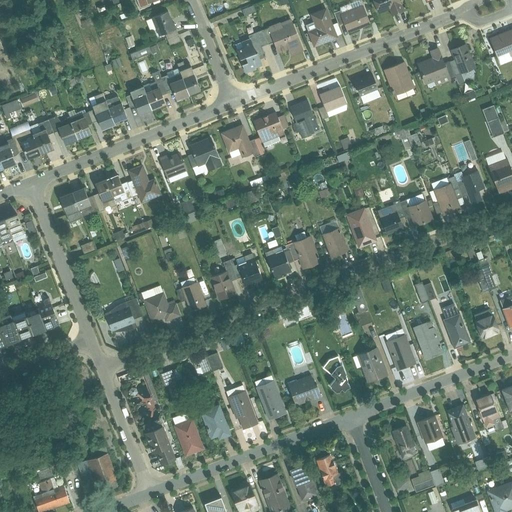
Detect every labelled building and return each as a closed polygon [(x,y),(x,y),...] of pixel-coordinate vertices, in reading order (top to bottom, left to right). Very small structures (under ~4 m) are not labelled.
[(344,35),(369,25),(358,0),(346,0),(332,6),(344,35)] [(392,15),(404,10),(400,0),(371,0),(376,12),(388,7),(392,15)] [(251,4),(241,8),(244,14),(254,10),(251,4)] [(312,48),(338,38),(325,7),(309,13),(314,27),(305,31),(312,48)] [(158,35),(175,28),(167,9),(150,17),(158,35)] [(280,59),(303,51),(290,18),(267,26),(280,59)] [(511,54),(511,28),(488,38),(497,61),(511,54)] [(124,37),(128,47),(135,45),(131,34),(124,37)] [(243,72),(261,65),(248,35),(231,42),(243,72)] [(460,73),(475,67),(465,43),(450,49),(460,73)] [(148,54),(147,48),(129,52),(131,58),(148,54)] [(423,85),(447,76),(436,48),(412,57),(423,85)] [(393,95),(413,87),(403,61),(383,69),(393,95)] [(187,96),(200,90),(191,70),(179,75),(187,96)] [(359,97),(378,90),(372,74),(353,81),(359,97)] [(187,96),(179,75),(167,80),(176,101),(187,96)] [(150,109),(166,104),(157,80),(142,86),(150,109)] [(51,94),(57,92),(54,85),(48,87),(51,94)] [(150,109),(142,86),(128,90),(137,114),(150,109)] [(326,112),(346,104),(339,86),(319,94),(326,112)] [(18,97),(22,107),(39,102),(35,92),(18,97)] [(113,124),(126,119),(118,95),(104,100),(113,124)] [(300,136),(319,129),(307,98),(289,105),(300,136)] [(1,103),(5,120),(16,118),(14,111),(20,109),(17,99),(1,103)] [(113,124),(104,100),(91,105),(99,129),(113,124)] [(493,105),(481,109),(491,137),(503,133),(493,105)] [(260,143),(283,135),(275,112),(252,120),(260,143)] [(75,140),(90,134),(83,114),(68,120),(75,140)] [(436,118),(439,124),(447,121),(445,115),(436,118)] [(75,140),(68,120),(54,125),(61,145),(75,140)] [(240,157),(252,153),(242,124),(220,132),(227,153),(237,149),(240,157)] [(39,154),(51,149),(42,126),(30,131),(39,154)] [(39,154),(30,131),(15,137),(25,160),(39,154)] [(206,170),(220,165),(210,136),(188,144),(196,167),(204,164),(206,170)] [(347,136),(339,140),(344,150),(351,146),(347,136)] [(0,164),(2,169),(15,164),(7,142),(0,145),(0,164)] [(166,180),(186,172),(177,151),(157,159),(166,180)] [(339,163),(348,159),(345,151),(336,155),(339,163)] [(498,194),(511,187),(511,172),(505,157),(486,166),(498,194)] [(139,203),(160,195),(154,180),(148,182),(142,165),(127,170),(139,203)] [(460,178),(471,205),(481,201),(477,191),(485,188),(478,171),(460,178)] [(110,197),(123,192),(115,174),(103,179),(110,197)] [(251,186),(263,183),(262,177),(249,180),(251,186)] [(110,197),(103,179),(93,183),(100,201),(110,197)] [(442,217),(461,210),(451,183),(432,190),(442,217)] [(77,210),(89,205),(82,187),(70,192),(77,210)] [(320,197),(328,194),(326,187),(317,191),(320,197)] [(353,190),(355,197),(363,195),(362,187),(353,190)] [(77,210),(70,192),(58,197),(65,215),(77,210)] [(415,226),(432,219),(423,194),(406,200),(415,226)] [(187,212),(192,209),(189,200),(183,203),(187,212)] [(386,236),(403,230),(394,206),(378,211),(386,236)] [(357,247),(376,240),(364,208),(345,214),(357,247)] [(189,223),(197,220),(193,211),(185,214),(189,223)] [(9,237),(23,231),(16,213),(2,219),(9,237)] [(133,232),(153,225),(150,218),(130,226),(133,232)] [(0,240),(9,237),(2,219),(0,219),(0,240)] [(332,256),(348,250),(336,220),(320,226),(332,256)] [(114,239),(123,239),(122,231),(114,231),(114,239)] [(303,269),(320,263),(310,235),(293,242),(303,269)] [(216,240),(219,256),(224,255),(221,239),(216,240)] [(83,252),(94,248),(90,240),(80,244),(83,252)] [(274,279),(291,273),(280,243),(263,250),(274,279)] [(161,251),(166,261),(173,258),(168,248),(161,251)] [(246,290),(262,284),(251,253),(235,258),(246,290)] [(120,258),(113,260),(116,271),(123,269),(120,258)] [(483,291),(495,287),(487,261),(475,265),(483,291)] [(219,301),(235,295),(224,270),(209,276),(219,301)] [(4,273),(6,279),(12,276),(10,271),(4,273)] [(32,276),(35,282),(46,277),(44,271),(32,276)] [(420,302),(435,297),(430,280),(414,285),(420,302)] [(189,312),(204,306),(196,281),(181,287),(189,312)] [(5,293),(14,292),(14,283),(5,284),(5,293)] [(165,321),(179,316),(173,299),(165,302),(161,291),(143,298),(152,322),(164,317),(165,321)] [(508,327),(511,325),(511,299),(500,304),(508,327)] [(44,329),(58,323),(49,302),(36,307),(44,329)] [(110,332),(135,324),(128,302),(103,311),(110,332)] [(298,321),(312,316),(307,304),(284,312),(287,321),(297,317),(298,321)] [(31,334),(43,329),(36,312),(24,317),(31,334)] [(341,337),(351,333),(345,313),(335,317),(341,337)] [(453,347),(469,342),(458,313),(443,319),(453,347)] [(284,314),(280,315),(283,326),(297,321),(296,319),(287,322),(284,314)] [(482,339),(499,333),(492,314),(475,320),(482,339)] [(31,334),(24,317),(12,322),(19,339),(31,334)] [(424,360),(442,353),(430,320),(412,326),(424,360)] [(0,335),(4,345),(19,339),(12,322),(0,326),(0,335)] [(396,371),(415,364),(404,335),(385,341),(396,371)] [(223,350),(231,347),(227,338),(219,341),(223,350)] [(366,382),(387,374),(377,347),(356,355),(366,382)] [(198,358),(201,372),(221,367),(217,353),(198,358)] [(343,391),(348,387),(338,355),(328,360),(321,367),(335,378),(328,386),(336,394),(340,389),(343,391)] [(172,368),(159,373),(163,386),(177,381),(172,368)] [(295,407),(320,397),(312,375),(287,385),(295,407)] [(267,420),(285,413),(273,380),(254,387),(267,420)] [(508,412),(511,410),(511,385),(499,390),(508,412)] [(241,430),(258,424),(245,390),(228,397),(241,430)] [(485,427),(500,421),(490,395),(475,400),(485,427)] [(218,440),(231,435),(218,404),(199,411),(210,438),(216,436),(218,440)] [(458,443),(474,438),(462,405),(447,411),(458,443)] [(425,444),(443,437),(435,415),(417,422),(425,444)] [(184,458),(204,450),(191,419),(172,426),(184,458)] [(157,466),(175,460),(162,426),(145,433),(157,466)] [(412,456),(409,448),(413,447),(405,426),(391,431),(402,460),(412,456)] [(107,452),(75,463),(82,482),(94,478),(97,488),(117,481),(107,452)] [(315,461),(325,486),(341,480),(331,455),(315,461)] [(478,468),(488,463),(485,457),(475,461),(478,468)] [(301,501),(317,495),(304,463),(288,470),(301,501)] [(438,467),(409,478),(414,493),(443,482),(438,467)] [(271,511),(276,511),(289,507),(276,475),(260,481),(271,511)] [(493,511),(509,511),(511,511),(511,480),(486,489),(493,511)] [(237,511),(245,511),(257,507),(247,483),(228,490),(237,511)] [(37,511),(43,511),(68,503),(62,485),(32,496),(37,511)] [(431,504),(439,501),(434,490),(427,493),(431,504)] [(452,511),(479,511),(474,497),(450,505),(452,511)] [(205,511),(224,511),(219,498),(203,504),(205,511)]
